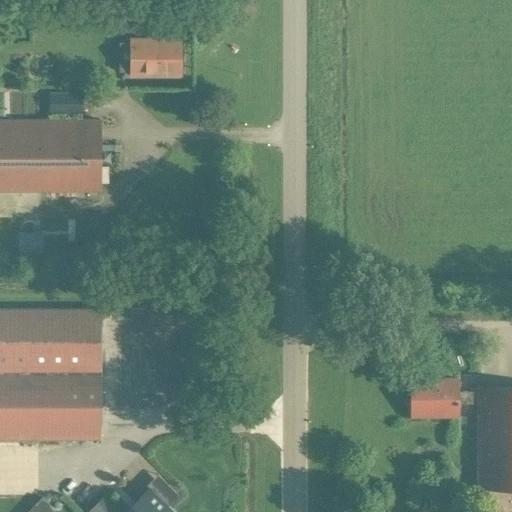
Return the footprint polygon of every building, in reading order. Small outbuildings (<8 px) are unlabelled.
[(130,76),(179,76),(179,40),(130,40),(130,76)] [(49,113),(81,114),(81,93),(49,93),(49,113)] [(0,191),(99,191),(99,120),(0,120),(0,191)] [(26,236),(26,246),(50,245),(50,236),(26,236)] [(99,309),(0,308),(0,372),(99,372),(99,309)] [(99,372),(0,372),(0,439),(100,439),(99,372)] [(477,404),(477,392),(457,392),(457,379),(410,379),(410,416),(457,416),(457,404),(477,404)] [(511,387),(477,388),(477,392),(477,404),(477,488),(511,487),(511,387)] [(86,511),(168,511),(149,492),(131,510),(130,509),(126,511),(118,511),(119,511),(103,496),(86,511)]
